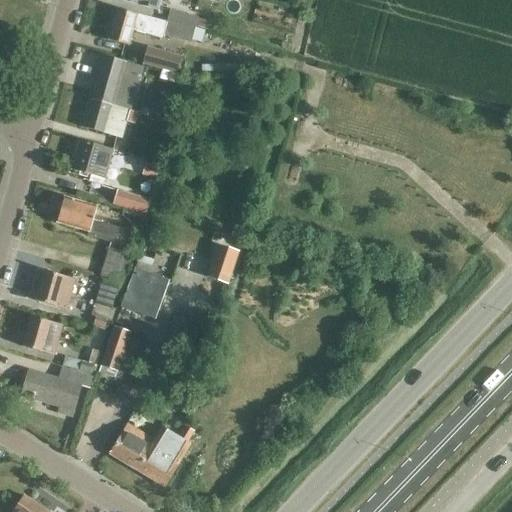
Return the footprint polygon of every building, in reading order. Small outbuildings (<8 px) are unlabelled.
[(155,12),(158,0),(118,0),(118,1),(155,12)] [(190,44),(194,28),(166,21),(165,23),(115,10),(107,42),(127,48),(132,31),(146,34),(147,32),(162,36),(161,37),(190,44)] [(168,12),(166,21),(194,28),(197,19),(168,12)] [(181,59),(146,50),(141,68),(176,77),(181,59)] [(120,140),(140,69),(102,58),(82,129),(120,140)] [(102,181),(111,152),(79,143),(71,172),(102,181)] [(144,215),(147,202),(115,193),(111,206),(144,215)] [(63,198),(56,223),(88,232),(86,236),(113,243),(117,228),(90,220),(94,206),(63,198)] [(218,247),(208,276),(227,282),(236,252),(218,247)] [(133,269),(120,307),(154,318),(167,281),(134,269),(133,269)] [(65,312),(73,282),(43,273),(34,304),(65,312)] [(111,321),(114,310),(95,304),(92,316),(111,321)] [(180,348),(190,320),(174,315),(165,343),(180,348)] [(51,357),(61,327),(31,318),(21,348),(51,357)] [(117,371),(130,332),(114,327),(101,366),(117,371)] [(88,390),(91,378),(59,369),(56,379),(27,371),(19,397),(58,408),(56,414),(70,418),(79,387),(88,390)] [(109,455),(136,472),(163,428),(161,428),(153,442),(127,426),(109,455)] [(163,428),(136,472),(162,488),(189,445),(163,428)] [(45,511),(23,497),(12,511),(45,511)]
